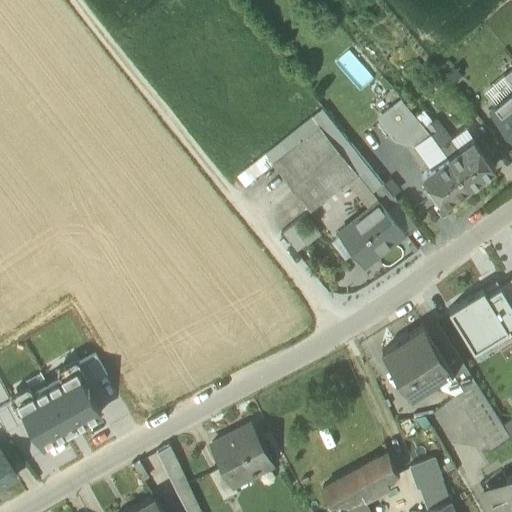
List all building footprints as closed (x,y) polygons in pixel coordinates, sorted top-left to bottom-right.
[(483,92),(493,104),(511,90),(511,89),(511,84),(504,75),(483,92)] [(494,105),(488,110),(511,138),(511,89),(511,90),(493,104),(494,105)] [(376,116),(394,139),(419,119),(400,97),(376,116)] [(353,167),(364,159),(323,108),(312,116),(319,125),(353,167)] [(280,156),(281,155),(319,125),(312,116),(272,147),(280,156)] [(431,132),(430,133),(420,140),(430,154),(431,153),(438,163),(447,156),(457,149),(450,140),(451,139),(450,138),(441,125),(435,118),(426,124),(431,132)] [(394,139),(415,144),(420,140),(430,133),(419,119),(394,139)] [(272,162),(310,209),(347,180),(357,172),(353,167),(319,125),(281,155),(280,156),(272,162)] [(450,140),(457,149),(473,137),(465,127),(450,138),(451,139),(450,140)] [(457,149),(447,156),(469,185),(495,167),(473,137),(457,149)] [(430,154),(420,140),(415,144),(432,168),(438,163),(431,153),(430,154)] [(257,159),(265,168),(272,162),(280,156),(272,147),(257,159)] [(443,204),(469,185),(447,156),(438,163),(432,168),(422,175),(443,204)] [(265,168),(257,159),(237,175),(245,185),(265,168)] [(367,206),(376,199),(370,191),(382,182),(364,159),(353,167),(357,172),(347,180),(367,206)] [(379,200),(387,209),(396,201),(397,200),(382,182),(370,191),(376,199),(377,201),(379,200)] [(361,263),(362,264),(404,230),(387,209),(379,200),(377,201),(338,233),(339,234),(343,231),(366,259),(361,263)] [(387,209),(404,230),(407,234),(416,226),(396,201),(387,209)] [(306,212),(281,232),(296,250),(320,231),(306,212)] [(352,251),(361,263),(366,259),(343,231),(339,234),(352,251)] [(352,251),(339,234),(331,240),(345,257),(352,251)] [(511,268),(483,287),(486,293),(500,284),(508,279),(511,276),(511,268)] [(511,285),(508,279),(500,284),(511,304),(511,285)] [(511,321),(511,304),(500,284),(486,293),(483,287),(448,308),(474,350),(508,328),(506,325),(511,321)] [(476,382),(453,346),(438,322),(427,329),(442,353),(452,369),(464,389),(476,382)] [(382,351),(411,396),(439,378),(452,369),(442,353),(427,329),(424,324),(382,351)] [(95,353),(74,365),(75,367),(86,386),(107,374),(95,353)] [(101,412),(86,386),(75,367),(18,399),(44,445),(101,412)] [(446,391),(456,394),(464,389),(452,369),(439,378),(446,391)] [(476,382),(464,389),(456,394),(491,449),(510,435),(483,392),(476,382)] [(16,398),(0,407),(0,418),(7,431),(28,419),(16,398)] [(254,426),(250,427),(259,444),(263,443),(254,426)] [(222,464),(233,484),(234,483),(273,463),(263,443),(259,444),(250,427),(226,440),(224,436),(212,442),(222,464)] [(156,450),(187,511),(190,511),(198,508),(180,469),(167,443),(156,450)] [(0,450),(0,486),(17,477),(0,450)] [(388,451),(322,487),(331,509),(345,501),(361,493),(364,501),(366,500),(390,488),(386,480),(398,473),(388,451)] [(410,465),(419,487),(441,480),(432,456),(410,465)] [(208,471),(222,498),(237,489),(234,483),(233,484),(222,464),(208,471)] [(486,493),(497,511),(511,511),(511,472),(505,477),(507,480),(486,493)] [(441,480),(419,487),(426,508),(449,500),(441,480)] [(345,501),(349,511),(371,511),(366,500),(364,501),(361,493),(345,501)] [(163,511),(154,495),(126,511),(163,511)] [(452,511),(449,500),(426,508),(427,511),(452,511)] [(349,511),(345,501),(331,509),(332,511),(349,511)]
